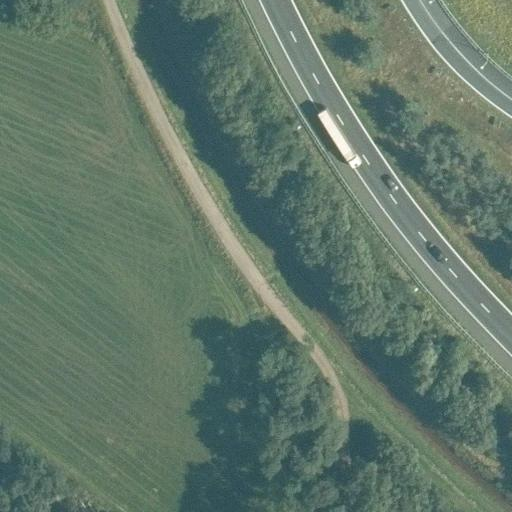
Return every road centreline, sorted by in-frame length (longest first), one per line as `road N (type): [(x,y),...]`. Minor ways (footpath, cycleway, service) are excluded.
road 1 (track): [(108,0),(200,197),(354,387)]
road 2 (motorway): [(276,0),(350,134),(434,249),(511,332)]
road 3 (motorway): [(511,106),(468,75),(411,0)]
road 4 (track): [(356,511),(354,387)]
